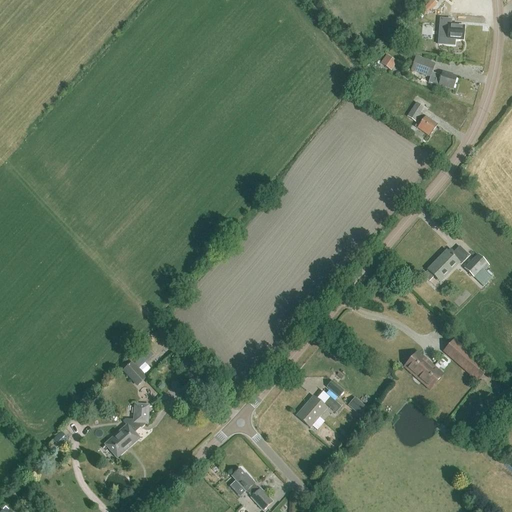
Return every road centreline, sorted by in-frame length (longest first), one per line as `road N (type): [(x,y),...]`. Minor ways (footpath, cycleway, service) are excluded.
road 1 (tertiary): [(238,419),(461,152),(492,78),(496,0)]
road 2 (tertiary): [(135,511),(238,419)]
road 3 (unclassified): [(322,511),(238,419)]
